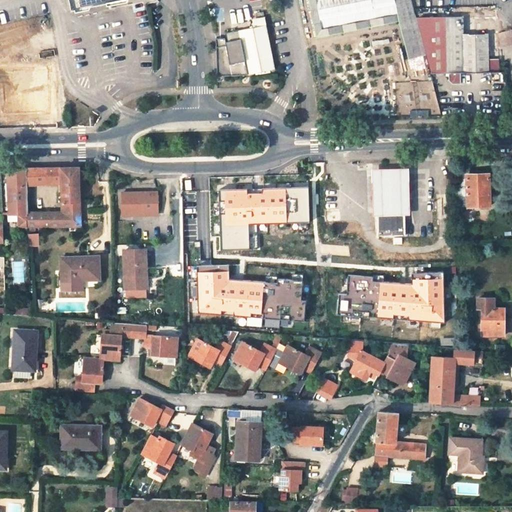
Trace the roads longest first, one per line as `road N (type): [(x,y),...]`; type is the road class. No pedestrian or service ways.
road 1 (residential): [(370,406),(166,399),(119,376)]
road 2 (secondary): [(511,138),(285,142)]
road 3 (secondary): [(116,144),(122,160),(139,166),(261,163),(277,157),(285,142)]
road 4 (residential): [(370,406),(511,415)]
road 5 (residential): [(310,511),(370,406)]
road 6 (residential): [(189,0),(200,120)]
